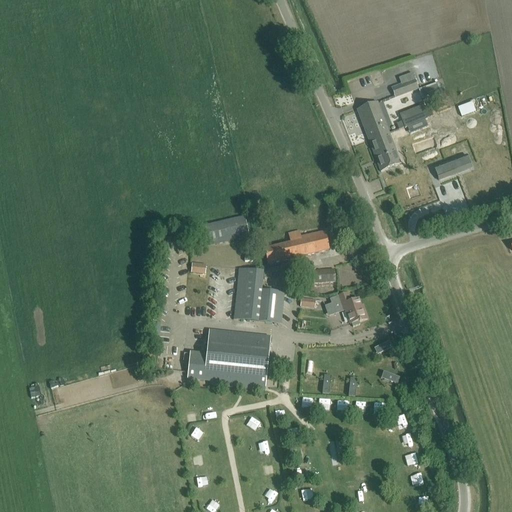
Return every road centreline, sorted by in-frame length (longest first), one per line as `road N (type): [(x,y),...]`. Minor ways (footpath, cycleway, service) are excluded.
road 1 (unclassified): [(385,253),(284,0)]
road 2 (unclassified): [(462,511),(459,471),(385,253)]
road 3 (unclassified): [(385,253),(511,217)]
